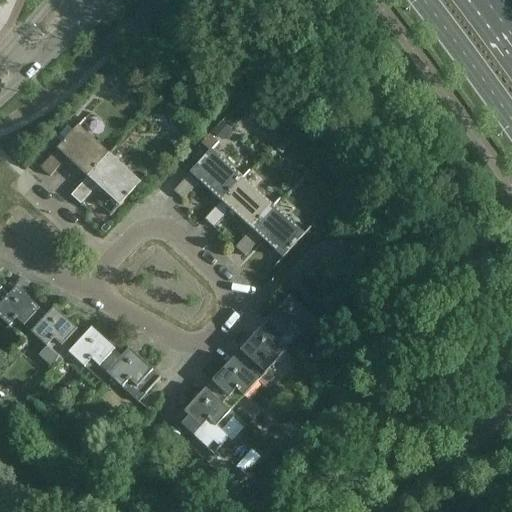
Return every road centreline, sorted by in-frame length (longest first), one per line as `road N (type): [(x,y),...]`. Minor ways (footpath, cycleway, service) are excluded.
road 1 (residential): [(81,287),(179,340),(209,336),(230,312),(231,292),(172,233),(145,228),(109,260)]
road 2 (primary): [(422,0),(511,121)]
